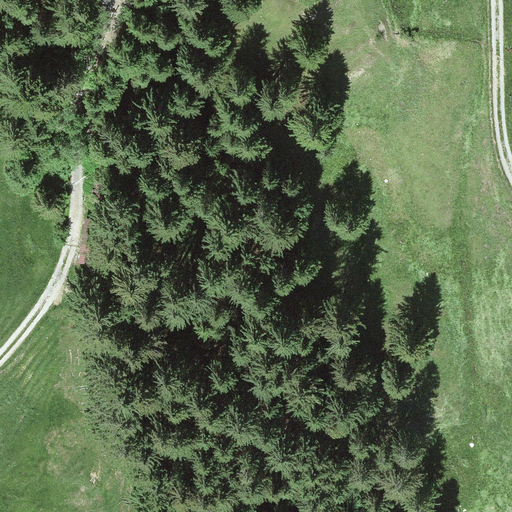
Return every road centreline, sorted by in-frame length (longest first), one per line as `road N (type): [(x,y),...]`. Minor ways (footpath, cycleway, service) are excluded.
road 1 (track): [(0,359),(67,259),(75,207),(68,118),(104,0)]
road 2 (track): [(499,0),(499,129),(511,169)]
